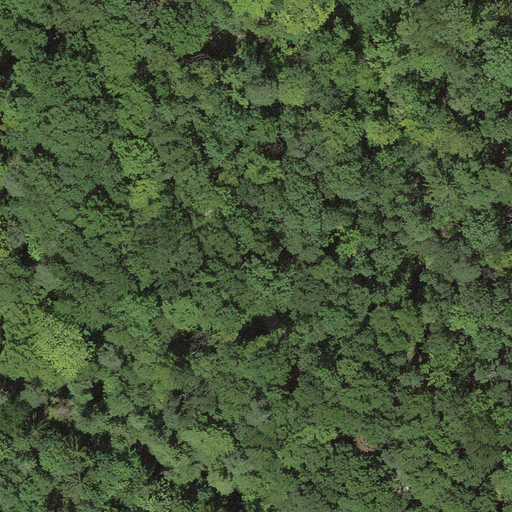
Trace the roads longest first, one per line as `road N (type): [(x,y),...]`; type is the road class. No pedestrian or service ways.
road 1 (track): [(77,0),(276,326),(345,421),(437,511)]
road 2 (track): [(511,262),(381,137),(188,0)]
road 3 (track): [(0,388),(195,464),(290,511)]
